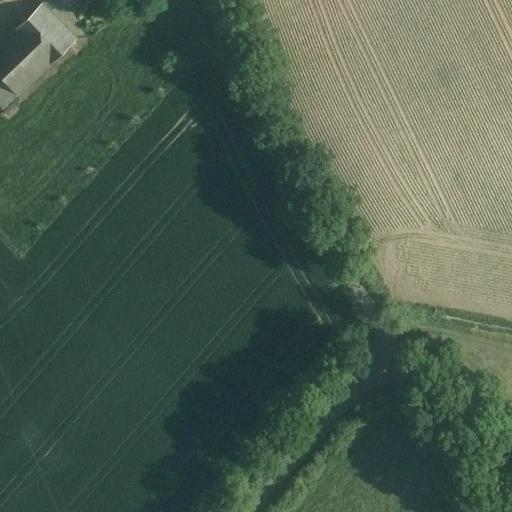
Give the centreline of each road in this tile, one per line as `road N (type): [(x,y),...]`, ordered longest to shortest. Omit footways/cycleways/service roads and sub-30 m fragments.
road 1 (unclassified): [(390,350),(258,116),(219,0)]
road 2 (unclassified): [(247,511),(390,350)]
road 3 (unclassified): [(490,511),(390,350)]
